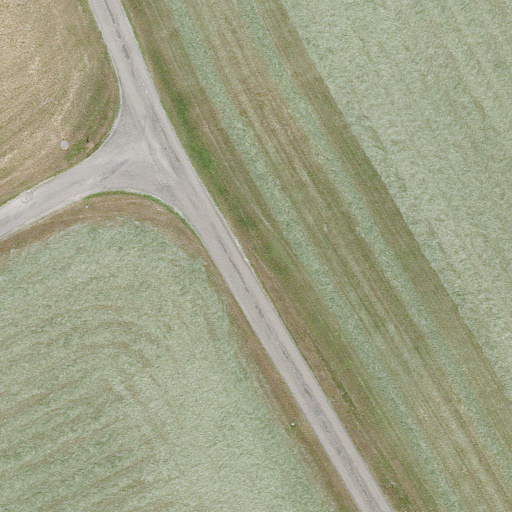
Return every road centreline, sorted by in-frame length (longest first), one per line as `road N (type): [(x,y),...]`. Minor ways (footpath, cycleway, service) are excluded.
road 1 (track): [(96,0),(157,147),(376,511)]
road 2 (track): [(157,147),(0,226)]
